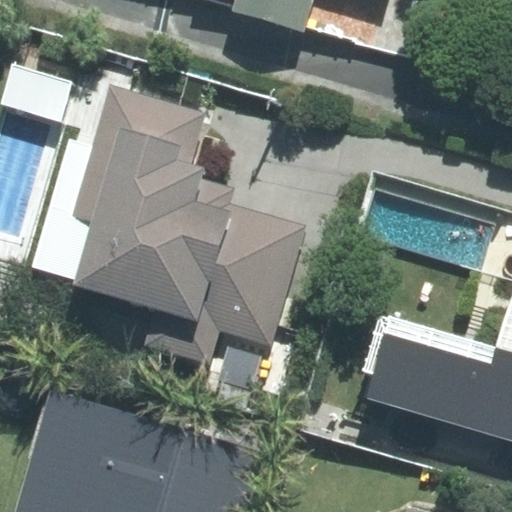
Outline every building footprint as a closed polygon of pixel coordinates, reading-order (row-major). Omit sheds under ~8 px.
[(383,0),(232,0),(228,14),(295,32),(303,0),(367,0),(382,4),(383,0)] [(66,96),(6,78),(0,97),(0,121),(53,138),(66,96)] [(87,319),(262,361),(297,218),(178,189),(194,124),(99,101),(72,210),(87,213),(63,313),(87,319)] [(466,210),(381,187),(369,233),(454,256),(466,210)] [(511,367),(487,456),(511,463),(511,367)] [(246,511),(265,450),(36,383),(0,504),(0,511),(246,511)]
